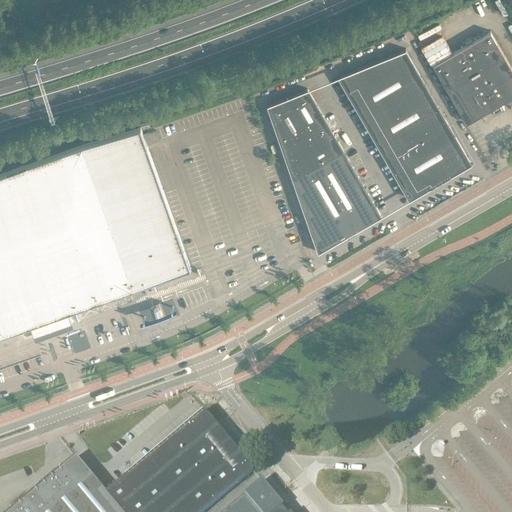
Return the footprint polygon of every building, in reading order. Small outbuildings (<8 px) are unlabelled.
[(490,108),(493,115),(504,109),(500,102),(511,95),(511,68),(490,30),(433,63),(466,122),(490,108)] [(405,48),(376,60),(382,70),(408,55),(405,49),(406,49),(405,48)] [(399,100),(425,85),(408,55),(382,70),(399,100)] [(348,91),(382,70),(376,60),(375,58),(367,62),(367,64),(339,75),(348,91)] [(348,91),(365,120),(399,100),(382,70),(348,91)] [(425,85),(399,100),(411,120),(437,105),(431,94),(430,94),(425,85)] [(283,98),(267,104),(267,105),(268,105),(280,140),(302,127),(323,115),(307,88),(292,94),(291,92),(283,96),(283,98)] [(411,120),(399,100),(365,120),(370,129),(376,140),(377,140),(411,120)] [(411,120),(423,141),(449,126),(445,118),(438,107),(437,105),(411,120)] [(333,133),(332,132),(333,131),(328,124),(328,123),(327,123),(323,115),(302,127),(312,145),(333,133)] [(384,153),(389,161),(423,141),(411,120),(377,140),(378,142),(377,142),(384,154),(384,153)] [(0,173),(0,335),(29,325),(33,335),(71,322),(67,312),(68,311),(143,285),(144,287),(147,294),(155,291),(153,283),(152,281),(190,268),(186,255),(183,248),(153,161),(147,146),(140,125),(83,144),(0,173)] [(449,126),(423,141),(389,161),(397,176),(403,187),(404,187),(410,198),(436,183),(437,185),(445,180),(444,179),(472,163),(471,162),(470,163),(449,126)] [(284,149),(283,149),(286,158),(287,158),(287,159),(311,146),(312,145),(302,127),(280,140),(284,149)] [(157,129),(145,133),(148,143),(160,139),(157,129)] [(343,150),(342,149),(343,149),(338,140),(337,141),(333,133),(312,145),(311,146),(321,163),(343,150)] [(293,177),(294,178),(321,163),(311,146),(287,159),(290,168),(293,177)] [(343,150),(321,163),(294,178),(301,198),(300,198),(303,207),(304,207),(307,217),(310,226),(319,251),(318,251),(318,252),(347,235),(348,237),(355,232),(354,231),(381,215),(368,193),(368,192),(364,185),(363,185),(358,175),(354,168),(353,168),(343,150)] [(204,412),(154,454),(106,494),(120,511),(204,511),(253,471),(204,412)] [(120,511),(106,494),(97,484),(75,458),(26,499),(23,495),(23,496),(26,500),(25,500),(23,499),(21,499),(19,501),(19,503),(19,505),(18,506),(15,503),(14,503),(17,507),(10,511),(120,511)] [(276,511),(283,507),(262,481),(224,511),(276,511)]
